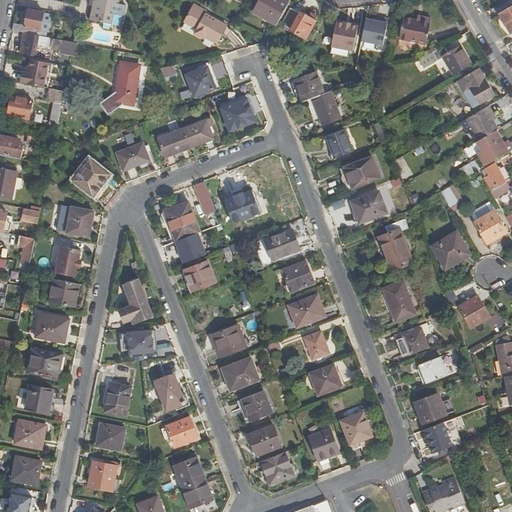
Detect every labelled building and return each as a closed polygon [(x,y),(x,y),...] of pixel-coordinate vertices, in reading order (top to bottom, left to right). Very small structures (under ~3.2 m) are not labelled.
[(91,21),(112,25),(114,14),(118,15),(120,4),(119,4),(120,0),(92,0),(94,0),(91,21)] [(277,26),(290,3),(284,0),(261,0),(254,13),(277,26)] [(195,5),(193,8),(203,13),(205,10),(195,5)] [(227,26),(203,13),(193,8),(185,23),(197,30),(195,34),(205,39),(206,37),(217,43),(227,26)] [(511,8),(500,16),(511,34),(511,33),(511,8)] [(309,18),(302,13),(301,15),(291,10),(283,24),(293,30),(292,31),(306,39),(315,24),(315,23),(318,17),(312,13),(309,18)] [(26,26),(14,24),(13,31),(25,33),(47,38),(48,32),(45,32),(47,21),(42,20),(43,14),(29,11),(26,26)] [(404,17),(400,37),(427,43),(432,18),(422,16),(421,20),(404,17)] [(357,48),(381,52),(385,22),(361,18),(357,48)] [(345,55),(345,52),(353,52),(355,23),(329,22),(328,55),(345,55)] [(47,47),(48,38),(47,38),(25,33),(21,53),(36,56),(38,46),(47,47)] [(74,43),(54,39),(52,48),(63,50),(62,53),(72,55),(74,43)] [(421,60),(439,50),(436,44),(430,47),(431,49),(418,56),(421,60)] [(449,54),(444,47),(439,50),(421,60),(420,60),(425,68),(443,57),(454,75),(471,64),(461,47),(449,54)] [(49,89),(53,64),(32,60),(30,68),(29,73),(26,72),(24,84),(49,89)] [(140,66),(122,63),(115,103),(134,106),(140,66)] [(161,69),(165,79),(176,74),(173,66),(161,69)] [(208,68),(187,76),(195,97),(212,91),(210,85),(214,84),(208,68)] [(480,68),(457,81),(469,102),(471,101),(475,108),(496,95),(480,68)] [(313,99),(324,94),(317,73),(295,81),(303,102),(307,101),(313,99)] [(58,125),(65,92),(50,89),(48,100),(55,102),(51,124),(58,125)] [(324,94),(313,99),(320,118),(323,126),(341,119),(331,92),(324,94)] [(9,115),(29,119),(32,101),(12,97),(9,115)] [(494,109),(507,105),(505,99),(492,103),(494,109)] [(247,100),(222,109),(230,132),(255,122),(247,100)] [(472,128),(480,141),(495,132),(499,130),(493,120),(496,119),(489,107),(461,123),(466,132),(472,128)] [(207,121),(184,130),(191,148),(214,139),(209,127),(207,121)] [(166,158),(191,148),(184,130),(159,139),(166,158)] [(345,130),(327,137),(335,157),(353,151),(345,130)] [(503,145),(495,132),(480,141),(464,150),(469,159),(478,153),(482,151),(484,156),(503,145)] [(21,139),(0,135),(0,153),(21,157),(23,144),(20,144),(21,139)] [(55,141),(30,136),(29,142),(49,146),(54,147),(55,141)] [(143,144),(117,154),(124,171),(150,162),(147,154),(151,152),(148,146),(145,148),(143,144)] [(372,158),(345,168),(353,188),(380,178),(372,158)] [(90,161),(74,180),(94,196),(110,177),(90,161)] [(463,170),(468,177),(478,171),(480,170),(476,162),(463,170)] [(491,193),(506,184),(504,180),(498,171),(495,165),(486,170),(490,176),(484,180),(491,193)] [(17,172),(0,168),(0,197),(12,199),(17,172)] [(504,168),(498,171),(504,180),(509,177),(504,168)] [(399,177),(390,180),(393,187),(401,184),(399,177)] [(203,216),(213,212),(201,182),(192,186),(203,216)] [(510,190),(506,184),(491,193),(495,199),(510,190)] [(441,193),(451,210),(462,204),(451,187),(441,193)] [(260,214),(252,192),(225,203),(233,224),(260,214)] [(378,193),(352,204),(360,224),(386,214),(378,193)] [(497,202),(501,209),(505,207),(500,200),(497,202)] [(476,222),(494,212),(489,203),(474,212),(473,217),(476,222)] [(170,211),(168,216),(177,242),(200,233),(189,204),(170,211)] [(94,212),(72,208),(67,233),(89,238),(94,212)] [(40,214),(25,211),(23,222),(38,225),(40,214)] [(476,222),(476,223),(489,244),(507,233),(494,212),(476,222)] [(388,235),(379,239),(392,271),(412,263),(401,232),(409,229),(405,220),(385,228),(388,235)] [(292,231),(266,241),(267,243),(260,246),(266,261),(273,259),(274,261),(300,251),(292,231)] [(457,232),(432,247),(450,278),(462,271),(457,264),(470,256),(457,232)] [(35,239),(21,236),(19,247),(25,248),(21,262),(30,264),(35,239)] [(78,268),(79,260),(81,251),(61,246),(55,273),(76,277),(78,268)] [(207,262),(184,271),(192,292),(215,283),(207,262)] [(306,262),(283,271),(291,293),(314,284),(306,262)] [(55,280),(50,303),(75,308),(80,285),(55,280)] [(135,323),(151,317),(138,281),(126,285),(133,307),(120,312),(124,322),(134,319),(135,323)] [(403,282),(383,290),(396,322),(415,314),(403,282)] [(318,296),(290,307),(298,328),(323,318),(317,303),(320,302),(318,296)] [(477,297),(460,307),(472,328),(489,317),(477,297)] [(69,319),(41,314),(37,338),(65,343),(69,319)] [(238,326),(211,337),(219,357),(246,347),(238,326)] [(421,329),(395,339),(402,357),(428,348),(421,329)] [(152,331),(129,333),(130,354),(153,352),(152,331)] [(321,332),(305,339),(313,360),(329,353),(321,332)] [(0,346),(7,348),(8,341),(0,339),(0,346)] [(268,346),(270,354),(282,349),(279,342),(268,346)] [(511,343),(499,346),(505,378),(506,377),(511,376),(511,343)] [(62,356),(33,350),(29,373),(58,378),(62,356)] [(440,358),(420,365),(428,384),(447,376),(440,358)] [(243,387),(259,381),(251,359),(223,369),(231,389),(242,384),(243,387)] [(334,365),(310,374),(318,396),(342,387),(334,365)] [(174,376),(156,383),(166,411),(185,404),(174,376)] [(511,405),(511,376),(506,377),(509,397),(501,399),(502,407),(511,405)] [(131,388),(110,384),(104,412),(126,416),(131,388)] [(53,391),(31,386),(27,409),(49,413),(53,391)] [(264,393),(243,400),(251,422),(272,414),(264,393)] [(438,395),(415,404),(423,424),(446,416),(438,395)] [(363,414),(341,423),(351,449),(361,446),(359,441),(372,437),(363,414)] [(190,418),(168,427),(175,447),(198,438),(190,418)] [(46,426),(20,421),(15,444),(39,449),(42,434),(45,434),(46,426)] [(443,423),(424,431),(433,453),(438,451),(440,456),(451,452),(450,447),(452,446),(443,423)] [(101,424),(97,446),(121,451),(125,428),(101,424)] [(273,426),(245,437),(248,444),(251,443),(256,457),(281,447),(273,426)] [(330,430),(310,438),(320,466),(333,461),(331,457),(339,454),(330,430)] [(293,475),(285,453),(261,462),(270,484),(293,475)] [(42,462),(17,457),(12,481),(37,486),(42,462)] [(175,467),(183,488),(205,480),(197,458),(175,467)] [(121,467),(122,464),(108,461),(107,465),(94,462),(89,486),(117,492),(119,481),(115,480),(117,467),(121,467)] [(213,499),(205,480),(183,488),(190,508),(213,499)] [(424,494),(430,511),(445,511),(448,511),(447,509),(453,507),(454,509),(465,504),(456,480),(444,485),(445,487),(439,490),(437,484),(429,487),(431,491),(424,494)] [(29,511),(32,496),(12,492),(8,511),(29,511)] [(163,511),(158,497),(138,505),(141,511),(163,511)] [(331,511),(327,501),(297,511),(331,511)]
